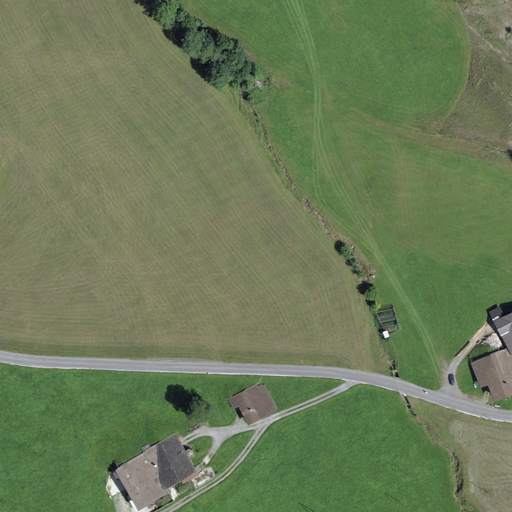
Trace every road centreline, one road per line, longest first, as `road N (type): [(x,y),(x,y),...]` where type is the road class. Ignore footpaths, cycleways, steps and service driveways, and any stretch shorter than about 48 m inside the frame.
road 1 (tertiary): [(511,416),(323,372),(0,357)]
road 2 (track): [(166,511),(226,473),(271,418)]
